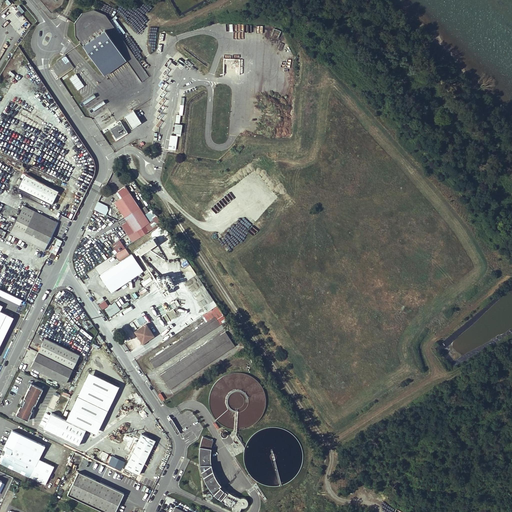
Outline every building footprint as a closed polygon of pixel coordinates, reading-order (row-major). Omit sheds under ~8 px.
[(105,30),(83,46),(104,76),(126,60),(105,30)] [(76,74),(69,78),(78,90),(84,86),(76,74)] [(134,111),(124,117),(132,129),(142,123),(134,111)] [(118,125),(110,130),(113,134),(116,139),(127,132),(120,120),(116,123),(118,125)] [(182,125),(175,124),(174,133),(181,134),(182,125)] [(116,139),(113,134),(111,135),(115,141),(128,133),(127,132),(116,139)] [(178,136),(170,135),(168,149),(176,150),(178,136)] [(17,186),(53,202),(59,188),(23,172),(17,186)] [(123,225),(129,235),(149,222),(125,186),(118,191),(122,198),(115,202),(128,221),(123,225)] [(75,195),(64,218),(72,222),(83,198),(75,195)] [(248,196),(243,200),(247,205),(252,201),(248,196)] [(108,213),(109,211),(98,202),(96,205),(108,213)] [(57,223),(24,207),(10,235),(44,251),(57,223)] [(64,226),(51,253),(56,255),(69,228),(64,226)] [(133,249),(136,254),(157,239),(154,234),(136,246),(137,246),(133,249)] [(143,271),(132,254),(100,275),(112,292),(143,271)] [(150,273),(141,281),(151,292),(157,286),(164,294),(172,286),(171,284),(176,279),(167,270),(162,275),(159,272),(153,277),(150,273)] [(203,284),(191,291),(200,307),(204,305),(207,310),(215,306),(203,284)] [(22,297),(0,286),(0,292),(20,301),(22,297)] [(98,304),(102,309),(109,304),(104,299),(98,304)] [(177,300),(158,306),(163,322),(177,318),(173,307),(179,306),(177,300)] [(110,316),(121,309),(115,301),(104,308),(110,316)] [(2,305),(0,303),(0,343),(13,317),(0,310),(2,305)] [(146,320),(149,319),(146,313),(137,317),(140,324),(146,322),(146,320)] [(151,360),(156,367),(220,324),(216,316),(151,360)] [(143,343),(154,336),(146,324),(135,331),(138,336),(140,335),(142,337),(140,338),(143,343)] [(85,329),(83,331),(90,337),(91,336),(85,329)] [(235,345),(226,331),(161,375),(170,389),(235,345)] [(79,355),(45,338),(42,345),(75,362),(79,355)] [(75,362),(42,345),(31,367),(65,383),(75,362)] [(89,372),(66,419),(86,428),(87,429),(97,434),(120,387),(89,372)] [(36,405),(44,389),(32,383),(24,399),(25,400),(23,406),(21,405),(16,414),(29,421),(33,411),(32,410),(34,405),(36,405)] [(78,445),(86,428),(66,419),(52,412),(44,429),(78,445)] [(86,428),(78,445),(79,445),(87,429),(86,428)] [(45,446),(20,434),(12,430),(2,451),(6,453),(1,463),(45,484),(54,466),(39,459),(45,446)] [(142,433),(132,453),(127,451),(126,453),(131,455),(125,467),(138,474),(155,439),(142,433)] [(212,439),(201,435),(198,445),(198,451),(198,458),(199,465),(201,473),(206,483),(210,489),(215,493),(224,500),(232,504),(231,507),(232,508),(233,510),(236,510),(237,510),(238,509),(240,503),(243,504),(244,503),(246,502),(246,500),(247,498),(246,497),(245,495),(243,494),(241,494),(239,494),(235,493),(228,489),(220,482),(213,471),(210,462),(209,455),(210,444),(212,439)] [(111,455),(108,464),(122,469),(125,460),(111,455)] [(105,511),(114,511),(124,493),(79,472),(68,494),(105,511)]
